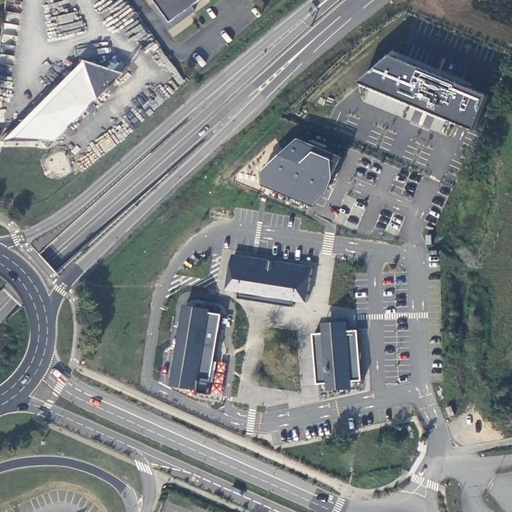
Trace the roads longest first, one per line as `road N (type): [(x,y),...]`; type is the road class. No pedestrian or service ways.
road 1 (primary): [(324,4),(0,300)]
road 2 (primary): [(0,318),(308,46)]
road 3 (primary): [(324,4),(204,95),(92,195),(0,246)]
road 4 (primary): [(43,323),(59,291),(308,46)]
road 5 (tertiary): [(339,511),(79,395),(40,353)]
road 6 (tertiary): [(0,405),(67,419),(279,511)]
